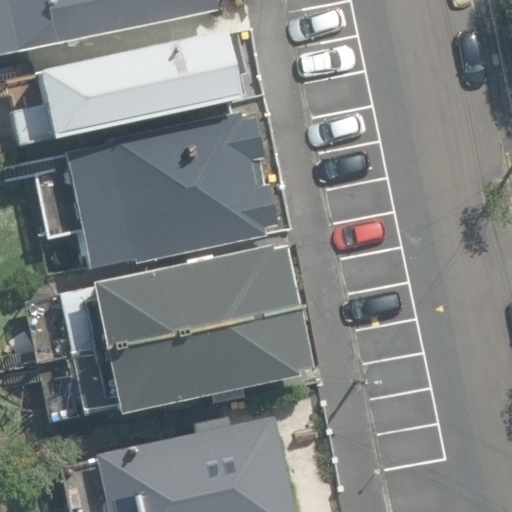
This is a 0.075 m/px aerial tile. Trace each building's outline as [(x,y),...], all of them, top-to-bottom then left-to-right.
[(0,0),(0,52),(214,10),(211,0),(0,0)] [(8,110),(15,143),(239,95),(234,74),(241,72),(233,35),(221,37),(219,30),(32,71),(39,103),(8,110)] [(61,151),(85,266),(131,257),(132,261),(262,234),(260,226),(273,224),(265,184),(261,185),(256,158),(262,157),(253,117),(237,120),(236,111),(101,139),(102,142),(61,151)] [(67,354),(294,308),(281,245),(266,248),(265,244),(84,281),(86,286),(55,292),(67,354)] [(305,367),(294,308),(67,354),(80,415),(111,409),(112,413),(292,377),(291,370),(305,367)] [(93,453),(105,511),(291,511),(271,415),(93,453)]
